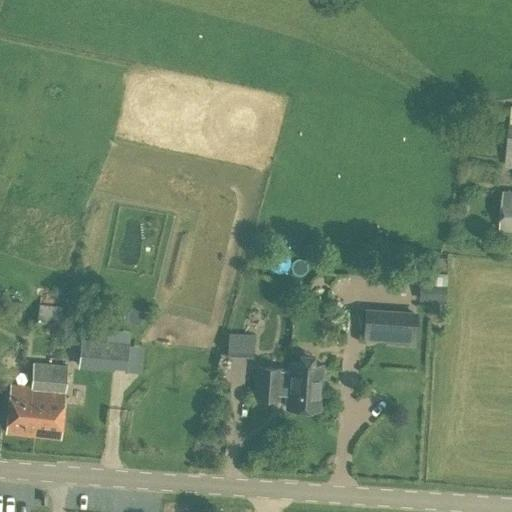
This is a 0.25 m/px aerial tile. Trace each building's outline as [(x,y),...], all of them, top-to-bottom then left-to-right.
[(511,229),(511,189),(504,189),(501,228),(511,229)] [(445,302),(446,285),(419,283),(418,301),(445,302)] [(20,315),(21,301),(10,300),(8,314),(20,315)] [(82,309),(38,304),(36,326),(80,331),(82,309)] [(415,346),(417,311),(364,307),(362,340),(385,341),(384,344),(415,346)] [(117,341),(118,329),(94,326),(93,339),(79,338),(77,368),(113,371),(114,368),(123,368),(123,372),(126,372),(129,342),(117,341)] [(252,357),(254,333),(228,332),(226,356),(252,357)] [(320,408),(323,362),(291,360),(290,368),(280,367),(281,366),(259,364),(256,395),(279,396),(279,392),(288,393),(287,405),(320,408)] [(32,384),(12,382),(7,431),(61,436),(68,364),(34,361),(32,384)]
